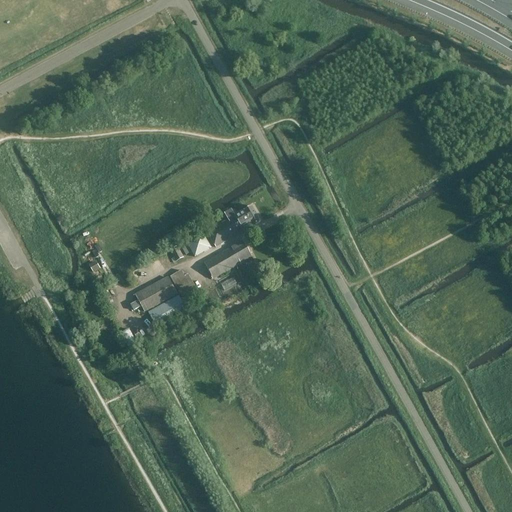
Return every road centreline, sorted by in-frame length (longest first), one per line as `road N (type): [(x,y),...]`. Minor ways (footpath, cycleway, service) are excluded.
road 1 (unclassified): [(466,511),(181,0)]
road 2 (unclassified): [(0,90),(170,0)]
road 3 (unknown): [(371,277),(511,202)]
